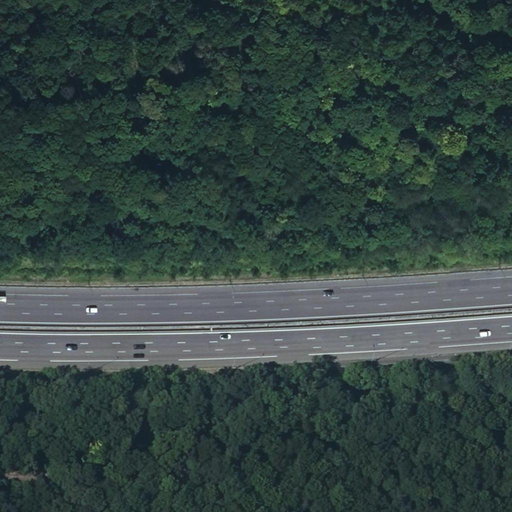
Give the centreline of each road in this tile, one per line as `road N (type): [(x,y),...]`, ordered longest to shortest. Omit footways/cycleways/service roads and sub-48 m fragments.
road 1 (track): [(511,407),(419,406),(372,401),(331,385),(297,387),(185,442),(0,475)]
road 2 (motorway): [(0,346),(159,348),(511,329)]
road 3 (motorway): [(511,290),(159,309),(0,308)]
